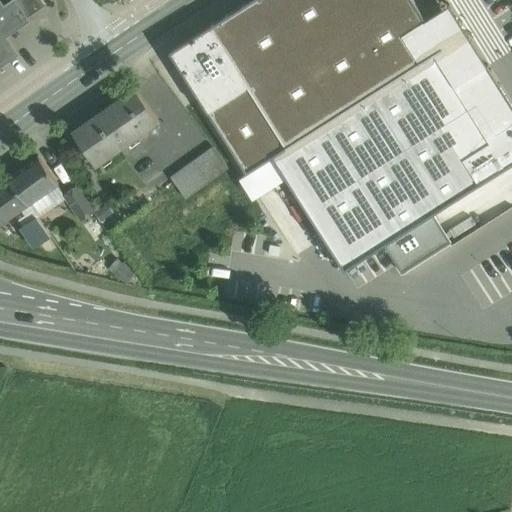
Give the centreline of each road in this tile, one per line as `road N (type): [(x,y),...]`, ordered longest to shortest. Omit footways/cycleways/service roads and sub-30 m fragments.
road 1 (secondary): [(511,396),(50,322)]
road 2 (secondary): [(115,56),(0,137)]
